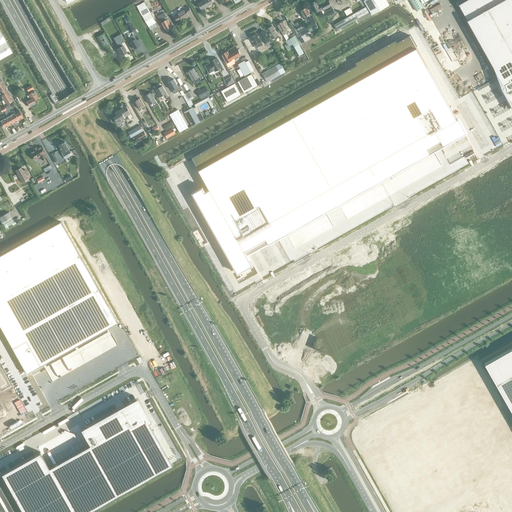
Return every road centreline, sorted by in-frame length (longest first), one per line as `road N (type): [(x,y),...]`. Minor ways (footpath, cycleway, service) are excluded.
road 1 (trunk): [(6,0),(291,499)]
road 2 (trunk): [(285,467),(17,0)]
road 3 (unclassified): [(511,147),(244,299),(271,359),(305,381)]
road 4 (unclassified): [(0,446),(137,370),(183,436)]
road 5 (tertiary): [(511,314),(340,411)]
road 6 (tertiary): [(344,420),(511,323)]
road 7 (tertiary): [(101,88),(262,0)]
